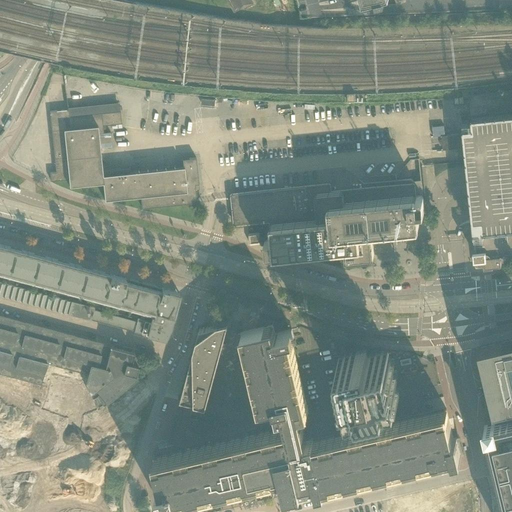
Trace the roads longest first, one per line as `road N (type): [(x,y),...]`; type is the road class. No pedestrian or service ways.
road 1 (tertiary): [(443,290),(362,292),(78,216),(0,187)]
road 2 (residential): [(460,384),(475,470),(311,511)]
road 3 (tertiary): [(198,274),(346,322),(442,325)]
road 4 (tertiary): [(0,220),(198,274)]
road 5 (residential): [(0,303),(174,351)]
road 6 (residential): [(128,511),(174,351)]
road 7 (secondary): [(0,131),(38,61),(88,0)]
